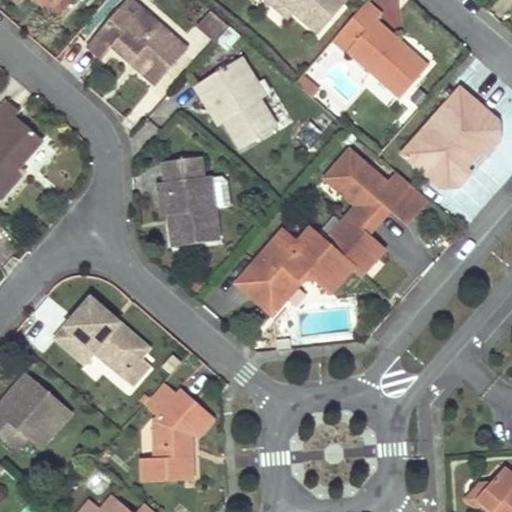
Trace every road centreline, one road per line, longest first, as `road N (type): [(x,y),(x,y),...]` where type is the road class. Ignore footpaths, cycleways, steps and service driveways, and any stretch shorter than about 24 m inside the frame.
road 1 (residential): [(93,234),(287,416)]
road 2 (tertiary): [(511,214),(354,399)]
road 3 (residential): [(0,45),(103,143),(109,179),(93,234)]
road 4 (tertiary): [(387,431),(407,397),(511,279)]
road 5 (residential): [(93,234),(34,269),(0,310)]
